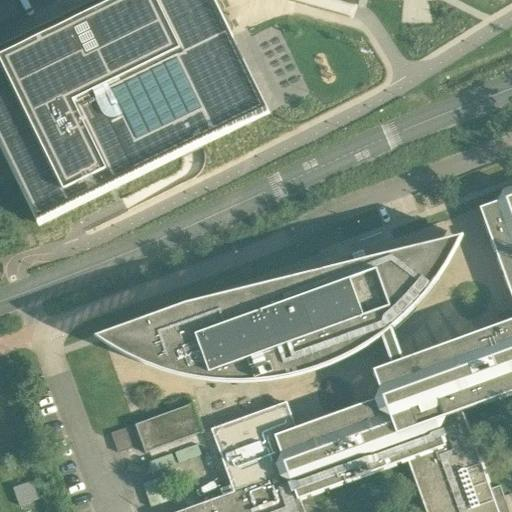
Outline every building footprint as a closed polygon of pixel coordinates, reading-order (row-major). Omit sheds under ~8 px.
[(109,0),(94,7),(0,53),(0,143),(39,224),(190,151),(267,113),(229,35),(231,32),(233,29),(233,26),(232,25),(231,23),(229,21),(226,21),(222,21),(219,15),(222,13),(223,10),(223,7),(222,5),(222,4),(219,2),(216,1),(213,2),(212,0),(109,0)] [(511,298),(511,320),(402,360),(393,364),(373,371),(379,388),(374,400),(296,428),(286,402),(211,430),(233,492),(179,511),(304,511),(300,499),(407,460),(425,511),(498,511),(462,411),(511,392),(511,186),(503,190),(497,202),(479,208),(511,298)] [(181,302),(83,338),(92,344),(103,350),(112,355),(121,360),(130,363),(135,366),(141,368),(148,370),(159,374),(167,376),(174,377),(182,379),(193,381),(205,382),(214,382),(223,383),(233,383),(241,382),(253,381),(260,380),(269,379),(277,378),(289,375),(297,373),(308,369),(319,365),(331,360),(339,356),(351,350),(362,343),(377,333),(381,330),(393,364),(402,360),(389,323),(400,314),(417,296),(426,285),(442,262),(456,234),(365,257),(363,250),(357,253),(351,254),(353,260),(181,302)] [(135,425),(145,454),(202,433),(192,404),(135,425)] [(13,488),(20,506),(38,500),(31,482),(13,488)]
